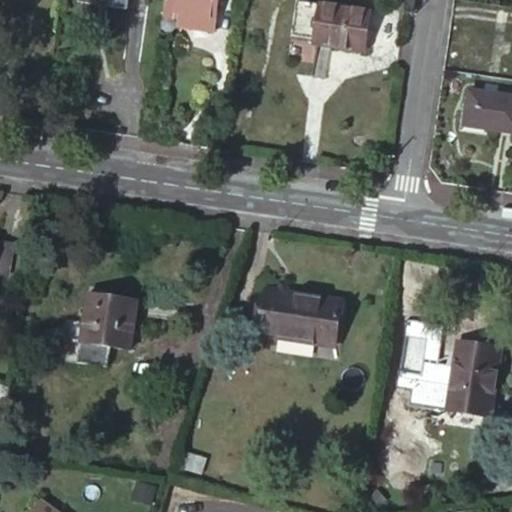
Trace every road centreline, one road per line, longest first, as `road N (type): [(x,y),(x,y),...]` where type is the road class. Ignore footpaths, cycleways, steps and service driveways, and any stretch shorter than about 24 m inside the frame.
road 1 (residential): [(0,155),(403,216)]
road 2 (residential): [(403,216),(433,0)]
